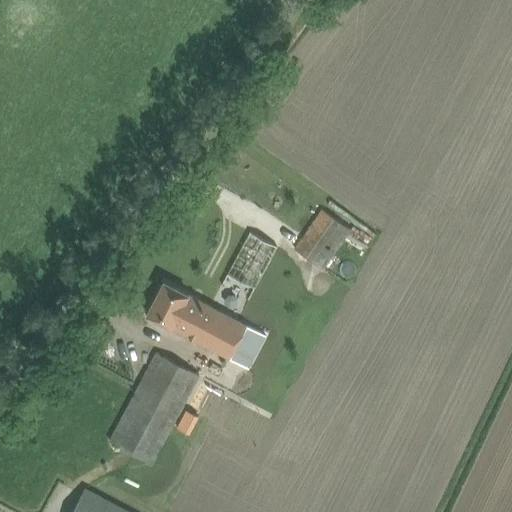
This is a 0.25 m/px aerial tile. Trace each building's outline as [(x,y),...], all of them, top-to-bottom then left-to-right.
[(212,203),(177,267),(206,283),(240,218),(212,203)] [(296,249),(323,268),(351,228),(323,209),(296,249)] [(251,231),(223,284),(225,284),(251,298),(278,245),(268,240),(251,231)] [(165,280),(147,313),(165,322),(230,357),(233,359),(234,359),(252,369),(270,335),(251,325),(248,323),(213,306),(165,280)] [(110,440),(153,463),(199,374),(157,352),(110,440)] [(130,511),(85,488),(71,511),(130,511)]
